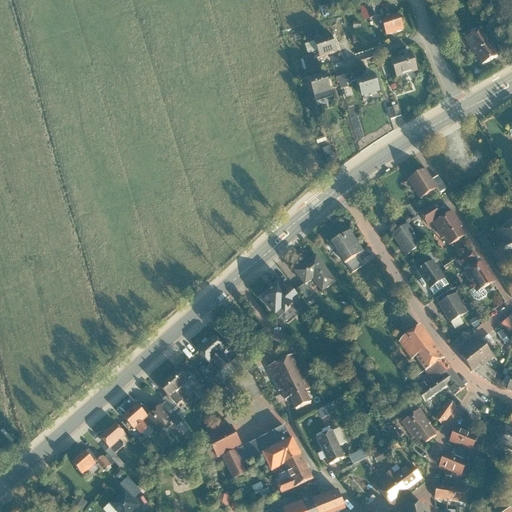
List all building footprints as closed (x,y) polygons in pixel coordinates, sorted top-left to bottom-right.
[(378,5),(368,7),(371,17),(381,14),(378,5)] [(401,15),(383,20),(388,35),(405,30),(401,15)] [(456,19),(442,27),(445,32),(459,24),(456,19)] [(498,57),(483,30),(466,39),(481,66),(498,57)] [(316,42),(320,56),(337,52),(333,37),(316,42)] [(414,54),(392,62),(398,78),(420,70),(414,54)] [(317,57),(305,61),(308,70),(320,66),(317,57)] [(329,74),(310,79),(316,101),(335,96),(329,74)] [(344,75),(338,77),(342,88),(349,86),(344,75)] [(376,75),(358,81),(363,97),(381,91),(376,75)] [(399,105),(394,107),(397,117),(403,115),(399,105)] [(397,117),(394,107),(388,109),(392,119),(397,117)] [(329,164),(336,162),(333,145),(325,146),(329,164)] [(428,168),(409,180),(421,199),(438,188),(440,187),(435,179),(428,168)] [(439,176),(435,179),(440,187),(438,188),(441,193),(448,189),(439,176)] [(436,206),(422,215),(428,226),(443,217),(436,206)] [(453,212),(435,224),(444,238),(446,236),(452,246),(466,237),(461,227),(462,226),(453,212)] [(410,223),(393,235),(407,256),(424,245),(410,223)] [(511,227),(500,233),(511,258),(511,227)] [(352,231),(334,243),(347,263),(365,252),(352,231)] [(483,233),(477,236),(485,251),(491,247),(483,233)] [(460,260),(464,268),(478,260),(473,252),(460,260)] [(337,282),(317,255),(294,271),(306,286),(314,280),(323,292),(337,282)] [(415,266),(419,272),(436,261),(432,255),(415,266)] [(447,279),(436,261),(419,272),(430,290),(447,279)] [(486,262),(466,273),(477,294),(497,283),(486,262)] [(280,281),(261,299),(276,315),(283,310),(287,314),(303,300),(290,286),(287,288),(280,281)] [(438,299),(441,305),(457,295),(454,290),(438,299)] [(457,295),(441,305),(452,324),(468,314),(457,295)] [(511,315),(503,324),(510,331),(511,328),(511,315)] [(476,317),(471,321),(475,328),(481,324),(476,317)] [(446,359),(422,326),(403,339),(428,372),(446,359)] [(503,329),(498,332),(506,344),(511,341),(503,329)] [(214,337),(199,351),(220,374),(233,362),(223,352),(225,350),(214,337)] [(481,341),(461,357),(472,372),(473,371),(481,365),(483,367),(486,365),(494,358),(481,341)] [(313,388),(296,354),(270,367),(286,401),(291,399),(297,411),(314,404),(307,391),(313,388)] [(446,359),(428,372),(436,383),(445,376),(454,370),(446,359)] [(178,369),(168,378),(180,390),(182,388),(190,396),(200,387),(192,378),(188,382),(178,369)] [(204,374),(216,387),(222,382),(209,369),(204,374)] [(458,394),(467,388),(454,370),(445,376),(453,386),(458,394)] [(422,393),(429,403),(453,386),(445,376),(436,383),(422,393)] [(170,399),(180,390),(168,378),(159,387),(170,399)] [(444,426),(458,407),(449,401),(436,420),(444,426)] [(137,404),(122,417),(134,429),(136,427),(142,434),(150,427),(143,421),(148,416),(137,404)] [(511,404),(510,404),(502,419),(511,424),(511,404)] [(175,420),(161,406),(147,419),(161,434),(175,420)] [(319,411),(322,419),(330,416),(327,408),(319,411)] [(421,411),(402,424),(414,439),(415,439),(423,449),(439,435),(421,411)] [(126,435),(116,424),(99,439),(110,450),(126,435)] [(232,427),(208,439),(219,459),(243,447),(232,427)] [(500,429),(496,436),(499,438),(497,442),(511,451),(511,430),(506,427),(503,431),(500,429)] [(291,440),(285,428),(223,459),(234,481),(248,474),(244,466),(263,456),(272,474),(285,467),(291,480),(278,486),(282,495),(315,480),(294,439),(291,440)] [(480,437),(457,428),(451,444),(456,446),(472,452),(473,453),(480,437)] [(345,459),(333,432),(317,439),(329,466),(345,459)] [(452,455),(467,462),(472,452),(456,446),(452,455)] [(354,465),(370,458),(365,449),(350,456),(354,465)] [(85,451),(72,463),(83,476),(96,465),(85,451)] [(374,455),(378,464),(386,460),(382,451),(374,455)] [(452,455),(446,453),(440,468),(463,478),(469,463),(467,462),(452,455)] [(111,465),(103,457),(98,462),(106,471),(111,465)] [(393,508),(407,497),(405,495),(424,481),(412,465),(393,479),(391,476),(376,486),(393,508)] [(125,492),(132,500),(140,493),(127,478),(119,485),(125,492)] [(454,481),(453,487),(467,489),(467,483),(454,481)] [(256,493),(265,489),(262,482),(253,487),(256,493)] [(437,485),(436,492),(468,497),(470,490),(467,489),(453,487),(437,485)] [(262,495),(265,498),(272,492),(269,488),(262,495)] [(345,511),(338,491),(326,496),(332,511),(345,511)] [(109,505),(115,511),(134,511),(139,508),(132,500),(125,492),(109,505)] [(229,507),(231,495),(220,492),(217,504),(229,507)] [(467,504),(468,497),(436,492),(435,499),(467,504)] [(332,511),(326,496),(314,501),(317,511),(332,511)] [(317,511),(314,501),(303,504),(306,511),(317,511)]
